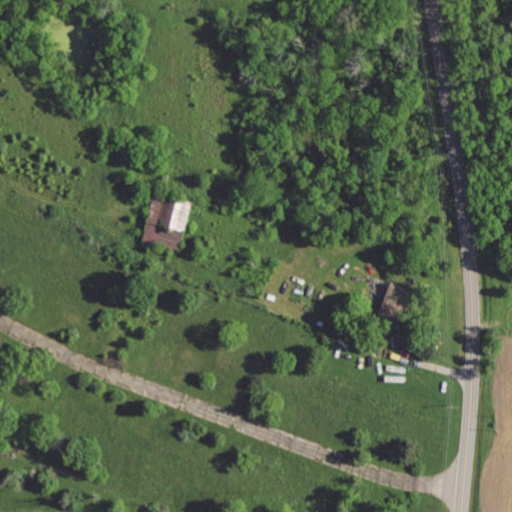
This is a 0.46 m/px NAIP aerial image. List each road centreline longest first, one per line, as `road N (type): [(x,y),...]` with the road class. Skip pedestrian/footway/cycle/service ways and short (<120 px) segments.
road 1 (residential): [(431,0),(471,277),(462,511)]
road 2 (residential): [(0,322),(224,419),(412,484),(465,487)]
